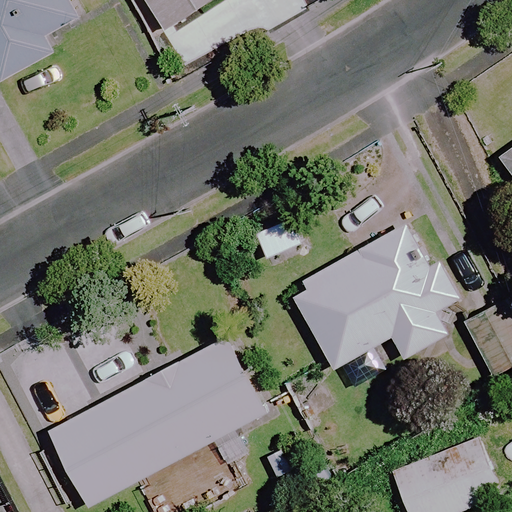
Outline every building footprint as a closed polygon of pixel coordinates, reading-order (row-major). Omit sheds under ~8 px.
[(0,0),(0,73),(6,84),(61,53),(52,37),(84,19),(73,0),(0,0)] [(149,0),(170,32),(218,0),(149,0)] [(434,266),(410,225),(295,293),(340,370),(396,337),(409,359),(453,334),(440,312),(464,297),(443,261),(434,266)] [(511,369),(511,313),(509,306),(470,324),(495,378),(511,369)] [(271,415),(230,336),(53,428),(94,507),(271,415)] [(487,441),(397,471),(409,511),(478,511),(507,503),(487,441)]
